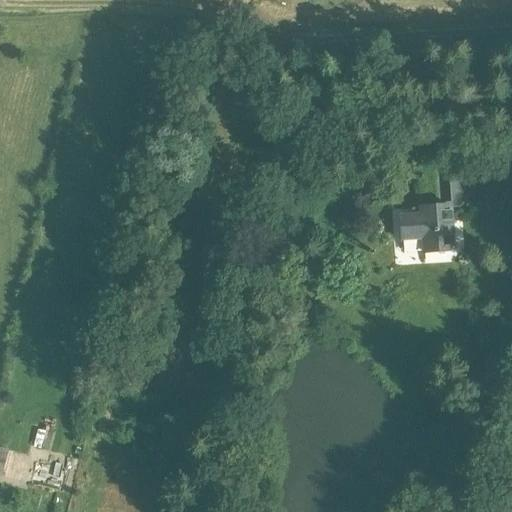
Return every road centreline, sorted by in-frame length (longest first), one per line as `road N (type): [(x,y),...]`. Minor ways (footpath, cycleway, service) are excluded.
road 1 (track): [(310,42),(185,13),(0,2)]
road 2 (track): [(310,42),(511,30)]
